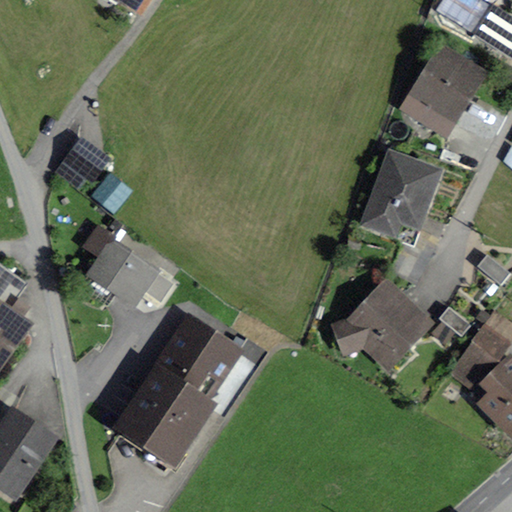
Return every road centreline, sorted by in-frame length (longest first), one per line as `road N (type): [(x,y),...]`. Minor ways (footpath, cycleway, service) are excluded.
road 1 (unclassified): [(92,511),(34,230),(0,121)]
road 2 (residential): [(511,122),(436,271)]
